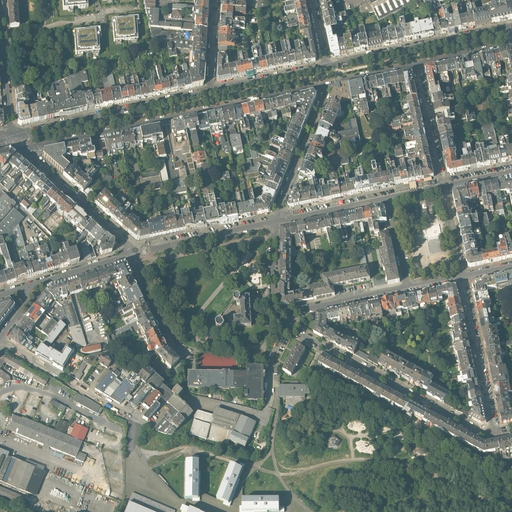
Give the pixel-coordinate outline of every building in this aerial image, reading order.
[(8,11),(10,26),(19,26),(16,0),(7,0),(8,5),(8,11)] [(87,0),(63,0),(65,10),(88,7),(87,0)] [(144,0),(146,10),(155,11),(155,0),(166,0),(167,1),(173,1),(173,0),(144,0)] [(223,0),(223,7),(222,9),(247,11),(247,6),(235,5),(235,0),(223,0)] [(295,4),(286,6),(287,10),(306,5),(304,0),(294,0),(295,4)] [(320,0),(321,1),(322,7),(324,16),(334,13),(330,0),(320,0)] [(368,0),(370,3),(359,8),(362,17),(374,12),(379,22),(414,5),(416,12),(426,7),(428,11),(441,5),(440,3),(438,0),(368,0)] [(500,7),(489,9),(492,24),(497,23),(500,22),(509,20),(511,19),(511,3),(511,0),(502,0),(499,1),(500,7)] [(266,1),(258,2),(258,11),(260,12),(259,27),(271,28),(266,1)] [(175,8),(173,8),(173,12),(182,12),(189,12),(207,13),(207,12),(208,3),(198,3),(197,2),(196,9),(186,8),(185,7),(177,6),(175,8)] [(464,8),(465,14),(469,29),(474,28),(476,27),(471,7),(470,2),(466,3),(467,8),(464,8)] [(306,5),(287,10),(284,10),(286,15),(295,13),(295,12),(296,12),(297,15),(308,13),(306,6),(306,5)] [(474,6),(471,7),(476,27),(483,26),(492,24),(489,9),(489,8),(475,11),(474,6)] [(461,7),(457,8),(462,30),(463,30),(467,29),(469,29),(465,14),(463,14),(461,7)] [(455,19),(452,19),(455,32),(461,31),(462,30),(457,8),(453,9),(455,19)] [(222,11),(222,17),(237,18),(237,15),(246,16),(247,11),(222,9),(222,11)] [(192,30),(206,31),(206,24),(207,20),(195,20),(195,25),(159,23),(159,11),(157,11),(155,11),(146,10),(150,28),(162,29),(192,30)] [(334,13),(324,16),(324,19),(324,21),(341,17),(349,15),(348,11),(334,15),(334,13)] [(207,13),(189,12),(189,17),(195,17),(195,20),(207,20),(207,15),(207,13)] [(288,24),(309,19),(309,18),(308,13),(297,15),(298,19),(297,19),(297,18),(287,20),(288,24)] [(441,20),(439,21),(442,35),(444,34),(448,33),(444,13),(439,14),(441,20)] [(447,13),(444,13),(448,33),(450,33),(455,32),(452,19),(449,20),(447,13)] [(135,17),(112,19),(115,41),(137,39),(135,17)] [(222,22),(221,24),(245,26),(246,22),(239,22),(239,18),(237,18),(222,17),(222,22)] [(341,17),(324,21),(325,22),(327,31),(331,31),(337,29),(336,25),(343,24),(341,17)] [(299,24),(300,29),(311,26),(309,21),(309,19),(288,24),(289,29),(298,27),(298,25),(299,24)] [(401,22),(402,25),(405,42),(407,42),(413,41),(410,26),(406,27),(404,21),(401,22)] [(414,25),(410,26),(413,41),(420,39),(422,39),(419,25),(418,21),(413,22),(414,25)] [(432,23),(434,36),(440,35),(442,35),(439,21),(432,23)] [(432,23),(419,25),(422,39),(433,37),(434,36),(432,23)] [(395,29),(395,31),(398,44),(404,43),(405,42),(402,25),(397,26),(398,28),(395,29)] [(302,35),(305,34),(312,33),(312,31),(311,26),(300,29),(302,35)] [(368,29),(365,30),(369,50),(376,49),(382,47),(384,47),(380,30),(379,26),(375,27),(377,35),(370,36),(368,29)] [(162,29),(150,28),(152,39),(191,41),(192,41),(192,39),(189,39),(189,34),(161,33),(162,29)] [(362,40),(359,40),(361,52),(367,51),(369,50),(365,30),(364,28),(359,29),(362,40)] [(99,29),(74,31),(76,55),(101,53),(99,29)] [(383,29),(380,30),(384,47),(386,47),(390,46),(387,31),(384,32),(383,29)] [(192,41),(193,41),(205,42),(206,32),(206,31),(192,30),(192,39),(192,41)] [(392,30),(387,31),(390,46),(397,44),(398,44),(395,31),(392,32),(392,30)] [(221,39),(236,40),(236,37),(239,37),(239,32),(232,32),(221,31),(221,36),(221,39)] [(331,31),(327,31),(331,51),(332,55),(333,56),(334,58),(341,57),(337,40),(334,41),(331,31)] [(310,52),(308,53),(310,62),(317,61),(316,52),(312,33),(305,34),(306,41),(308,41),(310,52)] [(353,33),(350,34),(354,54),(356,53),(361,52),(359,40),(358,38),(354,39),(353,33)] [(348,41),(344,41),(348,55),(352,54),(354,54),(350,34),(347,35),(348,41)] [(340,36),(336,36),(337,40),(341,57),(343,56),(348,55),(344,41),(341,42),(340,36)] [(191,41),(152,39),(154,45),(167,43),(168,50),(171,50),(171,48),(188,49),(188,46),(190,46),(191,41)] [(220,42),(220,46),(227,47),(235,47),(236,40),(221,39),(220,42)] [(193,41),(193,56),(204,57),(205,49),(205,42),(193,41)] [(285,45),(290,67),(291,66),(297,65),(295,55),(290,55),(290,54),(291,53),(289,44),(285,45)] [(295,55),(297,65),(303,64),(304,64),(299,44),(295,45),(297,54),(295,55)] [(299,44),(304,64),(305,63),(310,62),(308,53),(307,50),(305,50),(303,44),(299,44)] [(281,58),(283,68),(289,67),(290,67),(285,45),(281,46),(283,55),(285,55),(285,57),(281,58)] [(271,48),(276,70),(277,69),(283,68),(281,58),(276,58),(276,56),(277,56),(275,47),(271,48)] [(267,61),(269,71),(275,70),(276,70),(271,48),(267,48),(269,58),(270,57),(271,60),(267,61)] [(261,50),(257,51),(261,73),(263,72),(269,71),(267,61),(262,62),(262,60),(263,59),(262,57),(261,50)] [(257,51),(252,52),(254,59),(256,63),(252,64),(254,74),(261,73),(257,51)] [(505,53),(499,54),(501,64),(504,65),(506,75),(511,74),(506,53),(505,53)] [(494,55),(493,55),(497,75),(497,76),(501,75),(499,65),(501,64),(499,54),(494,55)] [(242,56),(247,76),(248,76),(254,74),(252,64),(249,65),(248,66),(247,63),(248,62),(247,55),(242,56)] [(492,56),(486,57),(488,68),(491,68),(493,75),(497,75),(493,55),(492,56)] [(192,56),(190,67),(204,68),(204,62),(204,57),(193,56),(192,56)] [(237,67),(240,77),(246,76),(247,76),(242,56),(238,57),(240,63),(241,65),(242,67),(239,65),(237,65),(237,67)] [(226,66),(227,69),(230,69),(228,59),(227,58),(219,57),(219,68),(219,71),(225,70),(225,69),(223,69),(223,66),(226,66)] [(481,58),(479,58),(483,78),(490,77),(488,68),(486,57),(481,58)] [(230,69),(232,79),(233,79),(240,77),(237,67),(233,68),(232,66),(234,66),(232,58),(228,59),(230,69)] [(464,61),(463,62),(466,76),(477,82),(483,80),(483,78),(479,58),(464,61)] [(462,62),(455,63),(458,77),(466,76),(463,62),(462,62)] [(454,64),(448,65),(451,78),(454,78),(455,84),(459,83),(458,77),(455,63),(454,64)] [(186,77),(182,79),(184,89),(190,88),(191,88),(188,76),(187,72),(186,67),(186,65),(184,66),(182,66),(184,75),(185,75),(186,77)] [(443,66),(442,66),(446,86),(449,85),(448,79),(451,78),(448,65),(443,66)] [(440,66),(436,67),(438,78),(440,80),(441,87),(446,86),(442,66),(440,66)] [(156,68),(159,83),(162,94),(163,94),(169,93),(166,78),(162,78),(160,67),(156,68)] [(190,67),(186,67),(187,72),(193,71),(193,73),(195,73),(195,75),(193,76),(188,76),(191,88),(196,87),(202,85),(204,68),(190,67)] [(430,88),(436,86),(434,78),(438,78),(436,67),(428,69),(427,70),(427,71),(430,88)] [(173,69),(174,78),(177,91),(178,91),(184,89),(182,79),(178,79),(177,78),(178,76),(176,68),(173,69)] [(225,70),(219,71),(218,79),(219,80),(220,81),(226,80),(232,79),(230,69),(227,69),(225,70)] [(46,86),(51,105),(59,103),(59,101),(76,97),(76,99),(84,97),(81,83),(88,81),(86,70),(67,78),(67,80),(66,81),(66,86),(69,85),(70,93),(67,93),(68,95),(56,98),(53,84),(46,86)] [(151,74),(152,83),(155,96),(156,95),(162,94),(159,83),(156,84),(154,73),(151,74)] [(406,74),(404,74),(407,93),(408,99),(417,97),(417,96),(412,73),(406,74)] [(402,75),(397,76),(400,90),(403,89),(403,93),(407,93),(404,74),(402,75)] [(126,78),(123,79),(128,102),(129,102),(134,100),(132,90),(129,76),(126,76),(125,77),(126,78)] [(395,76),(390,77),(392,87),(394,92),(396,91),(397,95),(401,95),(400,90),(397,76),(395,76)] [(112,77),(107,77),(110,92),(113,105),(120,103),(122,103),(120,93),(119,91),(116,92),(112,77)] [(136,89),(132,90),(134,100),(140,99),(141,99),(139,89),(136,77),(132,78),(135,87),(136,88),(136,89)] [(170,77),(166,78),(169,93),(176,91),(177,91),(174,78),(171,79),(170,77)] [(385,78),(384,78),(389,101),(391,101),(389,88),(392,87),(390,77),(385,78)] [(142,88),(139,89),(141,99),(146,98),(147,97),(145,86),(143,78),(139,79),(142,88)] [(383,79),(377,80),(379,93),(382,92),(384,102),(389,101),(384,78),(383,79)] [(123,92),(120,93),(122,103),(127,102),(128,102),(123,79),(120,80),(120,83),(122,88),(122,90),(123,91),(123,92)] [(371,81),(370,81),(375,104),(378,103),(376,94),(379,93),(377,80),(371,81)] [(369,81),(363,83),(368,105),(375,104),(370,81),(369,81)] [(149,85),(145,86),(147,97),(153,96),(155,96),(152,83),(149,84),(149,85)] [(362,83),(348,86),(351,101),(353,108),(359,107),(362,108),(364,116),(370,114),(368,105),(363,83),(362,83)] [(335,91),(331,101),(341,107),(343,102),(351,101),(348,86),(339,88),(338,88),(335,91)] [(436,91),(436,86),(430,88),(432,95),(433,99),(442,97),(440,90),(436,91)] [(511,87),(507,89),(500,91),(499,91),(500,95),(511,92),(511,95),(511,87)] [(469,89),(461,90),(461,93),(463,100),(464,103),(468,102),(467,98),(471,98),(469,89)] [(21,91),(16,91),(16,93),(16,98),(27,97),(33,97),(32,90),(21,91)] [(103,90),(99,91),(102,107),(112,105),(113,105),(110,92),(107,92),(107,93),(104,94),(103,90)] [(96,97),(92,97),(94,109),(101,108),(102,107),(99,91),(95,92),(96,97)] [(298,117),(307,121),(317,96),(315,94),(303,96),(301,96),(302,103),(301,106),(305,105),(306,106),(303,114),(300,113),(298,117)] [(434,105),(434,106),(448,103),(452,102),(451,95),(447,96),(442,97),(433,99),(434,105)] [(91,96),(84,97),(88,111),(91,110),(94,109),(92,97),(91,96)] [(302,103),(301,96),(300,97),(290,99),(293,110),(293,111),(300,110),(300,106),(301,106),(302,103)] [(51,107),(54,118),(66,115),(74,114),(88,111),(84,97),(76,99),(76,97),(59,101),(59,103),(51,105),(51,107)] [(417,97),(408,99),(409,104),(402,105),(403,109),(418,104),(418,103),(417,97)] [(487,98),(481,99),(486,120),(492,119),(491,115),(489,107),(488,100),(487,98)] [(43,103),(46,120),(48,119),(54,118),(51,107),(47,109),(47,107),(47,106),(46,99),(42,101),(43,103)] [(293,110),(290,99),(285,100),(284,100),(288,119),(292,117),(291,110),(293,110)] [(288,119),(284,100),(283,100),(277,101),(280,113),(282,112),(284,121),(288,121),(288,119)] [(280,113),(277,101),(272,103),(270,103),(274,121),(278,120),(277,113),(280,113)] [(326,112),(325,115),(337,120),(341,111),(339,111),(341,107),(331,101),(326,112)] [(35,106),(38,121),(39,121),(45,120),(46,120),(43,103),(40,104),(37,102),(34,103),(35,106)] [(25,103),(17,103),(18,123),(19,124),(21,125),(28,124),(29,123),(27,110),(25,103)] [(274,121),(270,103),(269,103),(264,104),(266,116),(268,115),(269,121),(274,121)] [(435,108),(436,113),(449,110),(448,103),(434,106),(435,108)] [(266,116),(264,104),(257,106),(255,106),(260,128),(261,131),(265,129),(263,121),(267,120),(266,116)] [(419,105),(418,104),(403,109),(403,112),(410,110),(411,114),(420,112),(419,105)] [(31,110),(27,110),(29,123),(31,123),(38,121),(35,106),(30,107),(31,110)] [(260,128),(255,106),(254,107),(249,108),(252,121),(255,121),(257,129),(260,128)] [(252,121),(249,108),(243,109),(241,109),(246,132),(250,131),(249,122),(252,121)] [(246,132),(241,109),(240,109),(235,111),(238,123),(238,125),(241,124),(243,133),(246,132)] [(238,123),(235,111),(232,111),(222,113),(225,126),(235,124),(238,123)] [(420,113),(420,112),(411,114),(411,117),(392,121),(393,125),(422,120),(420,113)] [(225,126),(222,113),(217,114),(216,115),(220,135),(224,134),(223,129),(226,129),(225,126)] [(437,118),(438,125),(456,121),(453,114),(436,117),(437,118)] [(471,114),(466,115),(466,118),(468,124),(475,122),(474,115),(471,116),(471,114)] [(220,135),(216,115),(214,115),(208,116),(211,131),(212,136),(220,135)] [(322,123),(321,125),(331,129),(336,127),(337,120),(325,115),(322,123)] [(211,131),(208,116),(200,118),(198,118),(201,132),(201,133),(211,131)] [(292,128),(302,132),(307,122),(307,121),(298,117),(296,122),(298,123),(298,126),(294,124),(292,128)] [(201,132),(198,118),(197,118),(185,121),(187,134),(191,133),(194,148),(200,146),(197,133),(201,132)] [(422,123),(422,120),(393,125),(392,125),(393,130),(412,126),(413,129),(423,127),(423,126),(422,123)] [(187,134),(185,121),(177,123),(172,124),(170,124),(176,151),(182,150),(183,154),(191,153),(187,134)] [(361,146),(355,121),(349,123),(350,133),(339,136),(339,139),(340,143),(341,150),(347,149),(354,147),(361,146)] [(438,126),(440,132),(450,130),(449,127),(457,125),(456,121),(438,125),(438,126)] [(500,162),(502,162),(500,152),(496,135),(493,122),(482,124),(484,133),(486,145),(490,164),(491,164),(500,162)] [(235,124),(225,126),(226,129),(227,133),(230,132),(234,149),(243,147),(241,137),(238,137),(235,124)] [(319,129),(319,131),(336,137),(337,135),(331,132),(331,129),(321,125),(319,129)] [(163,139),(161,126),(159,127),(141,131),(140,131),(142,143),(163,139)] [(386,127),(380,128),(383,142),(389,141),(386,127)] [(424,132),(423,127),(413,129),(414,131),(405,133),(406,137),(424,133),(424,132)] [(290,134),(300,138),(300,137),(302,132),(292,128),(290,134)] [(142,143),(140,131),(139,131),(132,132),(135,145),(135,147),(139,147),(138,145),(142,144),(142,143)] [(318,132),(315,139),(326,143),(327,140),(329,139),(340,143),(339,139),(336,137),(319,131),(318,132)] [(135,145),(132,132),(131,133),(120,135),(122,148),(135,145)] [(425,138),(424,133),(406,137),(402,138),(399,138),(400,142),(415,139),(416,141),(426,139),(425,138)] [(224,134),(220,135),(223,148),(224,151),(226,153),(228,154),(230,155),(232,154),(229,143),(226,143),(224,134)] [(287,140),(297,145),(300,139),(300,138),(290,134),(287,140)] [(122,148),(120,135),(108,138),(105,138),(109,155),(123,151),(122,148)] [(441,139),(442,145),(453,143),(453,136),(441,138),(441,139)] [(274,143),(295,151),(295,150),(297,145),(287,140),(284,139),(283,142),(276,139),(274,143)] [(314,143),(313,144),(324,149),(326,143),(315,139),(314,143)] [(427,144),(426,139),(416,141),(416,145),(406,147),(406,150),(417,148),(427,145),(427,144)] [(92,150),(90,141),(87,142),(78,144),(81,157),(83,166),(92,166),(90,160),(103,157),(102,151),(95,153),(94,149),(92,150)] [(507,161),(508,160),(504,141),(500,141),(501,152),(500,152),(502,162),(507,161)] [(281,153),(292,158),(294,153),(295,151),(274,143),(273,145),(280,148),(279,152),(281,153)] [(444,153),(444,154),(455,152),(453,143),(442,145),(444,153)] [(81,157),(78,144),(71,145),(64,147),(66,156),(70,157),(70,155),(72,155),(73,157),(75,158),(81,157)] [(164,144),(153,146),(154,152),(165,150),(164,144)] [(313,145),(311,150),(322,155),(324,149),(313,144),(313,145)] [(428,152),(427,145),(417,148),(418,152),(407,154),(408,157),(429,153),(428,152)] [(485,165),(490,164),(486,145),(480,147),(484,166),(485,165)] [(471,168),(477,167),(475,157),(473,158),(470,146),(466,147),(467,151),(470,169),(471,168)] [(66,156),(64,147),(62,147),(44,151),(43,154),(43,157),(59,171),(63,175),(70,168),(62,161),(66,156)] [(406,183),(409,182),(408,174),(406,165),(404,158),(403,151),(402,147),(394,148),(397,159),(400,159),(403,171),(399,172),(400,174),(402,184),(403,184),(406,183)] [(483,166),(484,166),(480,147),(473,148),(475,157),(477,167),(483,166)] [(154,152),(156,158),(166,156),(165,150),(154,152)] [(308,157),(308,158),(316,161),(317,158),(323,161),(322,155),(311,150),(311,151),(308,157)] [(0,166),(0,167),(3,169),(15,155),(13,154),(11,152),(8,151),(0,153),(0,166)] [(334,152),(322,155),(323,161),(340,157),(339,151),(334,152)] [(469,169),(470,169),(467,151),(463,152),(465,161),(462,161),(464,170),(469,169)] [(192,155),(194,166),(202,164),(208,163),(205,152),(192,155)] [(446,160),(446,163),(457,161),(455,152),(444,154),(445,156),(446,160)] [(276,161),(289,167),(292,159),(292,158),(281,153),(278,161),(277,157),(266,153),(264,157),(276,161)] [(429,154),(429,153),(408,157),(409,162),(419,159),(420,162),(423,162),(430,160),(429,154)] [(195,169),(194,166),(192,155),(192,154),(186,155),(189,171),(195,169)] [(12,168),(20,160),(19,159),(15,156),(15,155),(3,169),(0,171),(0,172),(3,175),(9,168),(9,167),(8,167),(9,165),(12,168)] [(306,163),(306,164),(314,168),(318,169),(322,167),(315,163),(316,161),(308,158),(308,159),(306,163)] [(20,160),(12,168),(14,170),(7,178),(10,181),(11,181),(25,164),(24,164),(21,161),(20,160)] [(162,181),(168,181),(166,160),(159,161),(162,181)] [(431,164),(430,160),(423,162),(424,168),(420,168),(421,171),(422,180),(434,177),(431,165),(431,164)] [(455,172),(464,170),(462,161),(461,160),(457,161),(446,163),(448,171),(451,173),(455,172)] [(270,176),(283,182),(285,176),(289,167),(276,161),(273,167),(270,176)] [(401,184),(402,184),(400,174),(397,175),(394,161),(390,162),(395,185),(401,184)] [(395,186),(395,185),(390,162),(387,163),(389,174),(386,175),(386,176),(388,187),(395,186)] [(211,178),(208,163),(202,164),(207,190),(213,189),(211,178)] [(417,181),(422,180),(421,171),(418,172),(416,163),(413,164),(416,181),(417,181)] [(19,177),(21,179),(23,177),(30,169),(26,165),(25,164),(11,181),(14,183),(19,177)] [(306,164),(303,171),(311,174),(312,174),(314,168),(306,164)] [(380,189),(381,189),(377,168),(376,164),(372,165),(373,174),(367,175),(368,180),(370,191),(380,189)] [(415,181),(416,181),(413,164),(409,165),(411,173),(408,174),(409,182),(415,181)] [(9,168),(3,175),(5,177),(12,168),(9,165),(8,167),(9,167),(9,168)] [(72,170),(70,168),(63,175),(71,181),(72,183),(80,172),(75,166),(72,170)] [(89,172),(77,187),(78,188),(83,192),(88,186),(93,180),(90,178),(100,168),(95,166),(89,172)] [(186,167),(183,167),(179,168),(181,179),(182,184),(187,183),(189,182),(188,177),(186,167)] [(382,188),(388,187),(386,176),(383,177),(381,167),(377,168),(381,189),(382,188)] [(12,168),(5,177),(0,182),(4,187),(10,181),(7,178),(14,170),(12,168)] [(26,180),(25,181),(27,183),(36,174),(34,173),(30,169),(23,177),(26,180)] [(80,172),(72,183),(76,186),(77,187),(89,172),(87,170),(83,174),(80,172)] [(141,184),(160,182),(158,170),(141,172),(142,179),(140,180),(141,184)] [(303,171),(299,180),(306,182),(307,182),(311,174),(303,171)] [(364,192),(370,191),(368,180),(365,180),(363,171),(359,171),(359,173),(363,192),(364,192)] [(362,192),(363,192),(359,173),(355,174),(357,183),(354,183),(356,194),(362,192)] [(27,183),(23,187),(26,190),(27,190),(31,185),(32,186),(31,187),(34,189),(34,187),(35,188),(42,180),(36,174),(27,183)] [(108,174),(98,186),(104,189),(113,178),(108,174)] [(333,199),(341,197),(338,186),(337,174),(329,176),(331,185),(329,186),(329,188),(332,199),(333,199)] [(264,181),(280,188),(280,187),(283,182),(270,176),(269,179),(265,177),(258,178),(260,182),(264,181)] [(350,195),(356,194),(354,183),(350,183),(348,176),(345,176),(346,185),(349,195),(350,195)] [(325,200),(332,199),(329,188),(326,189),(324,179),(320,180),(322,191),(324,201),(325,200)] [(19,186),(22,189),(23,187),(27,183),(25,181),(24,180),(19,186)] [(21,204),(26,209),(30,204),(48,184),(47,184),(43,180),(42,180),(35,188),(38,191),(38,192),(36,192),(33,195),(31,193),(30,194),(21,204)] [(299,181),(295,189),(298,190),(302,190),(303,190),(306,182),(299,180),(299,181)] [(317,202),(318,202),(313,180),(309,181),(312,191),(309,191),(312,203),(317,202)] [(319,202),(324,201),(322,191),(319,191),(316,180),(313,180),(318,202),(319,202)] [(9,192),(16,185),(14,183),(11,181),(10,181),(4,187),(9,192)] [(267,191),(277,195),(279,189),(280,188),(264,181),(260,182),(259,182),(259,184),(268,189),(267,191)] [(500,183),(498,183),(502,202),(506,201),(505,197),(508,196),(505,182),(500,183)] [(172,195),(182,193),(188,192),(187,183),(182,184),(170,186),(172,195)] [(492,184),(494,199),(497,198),(498,203),(496,204),(497,211),(500,210),(501,215),(505,214),(502,202),(498,183),(492,184)] [(48,184),(30,204),(34,207),(34,206),(42,197),(41,196),(42,195),(46,198),(54,190),(50,186),(48,184)] [(486,186),(485,186),(489,208),(490,212),(494,211),(492,200),(494,199),(492,184),(486,186)] [(348,195),(349,195),(346,185),(338,186),(341,197),(348,195)] [(88,186),(83,192),(89,197),(94,191),(88,186)] [(484,186),(478,187),(480,200),(481,202),(484,201),(485,209),(489,208),(485,186),(484,186)] [(14,197),(21,204),(30,194),(27,190),(26,190),(23,187),(22,189),(14,197)] [(467,189),(470,203),(480,200),(478,187),(468,189),(467,189)] [(302,190),(298,190),(295,189),(294,192),(288,206),(289,207),(290,208),(310,203),(312,203),(309,191),(303,193),(302,190)] [(457,214),(467,212),(466,208),(465,208),(464,204),(470,203),(467,189),(458,191),(455,192),(453,195),(457,214)] [(39,206),(42,209),(48,202),(48,201),(47,201),(48,200),(51,202),(58,194),(58,193),(54,190),(46,198),(39,206)] [(264,197),(275,202),(277,197),(277,195),(267,191),(265,190),(263,194),(265,195),(264,197)] [(98,199),(95,202),(104,209),(112,199),(108,196),(109,194),(105,191),(98,199)] [(217,203),(214,191),(208,192),(212,208),(204,210),(207,225),(219,222),(221,222),(217,203)] [(249,203),(252,215),(256,214),(258,214),(255,203),(253,192),(249,193),(251,202),(249,203)] [(236,206),(239,218),(244,217),(245,217),(241,195),(240,193),(237,194),(239,205),(236,206)] [(5,194),(0,199),(0,237),(2,238),(14,237),(17,250),(24,248),(25,248),(18,224),(23,218),(15,211),(17,208),(18,206),(5,194)] [(56,208),(64,199),(59,194),(58,194),(51,202),(50,204),(52,206),(46,213),(49,215),(55,209),(56,208)] [(241,195),(245,217),(247,216),(252,215),(249,203),(246,204),(244,194),(241,195)] [(112,199),(104,209),(111,216),(112,217),(124,203),(127,199),(124,197),(121,201),(116,196),(112,199)] [(271,211),(275,202),(264,197),(262,200),(261,200),(258,202),(255,203),(258,214),(264,213),(271,211)] [(64,199),(56,208),(60,211),(59,212),(59,213),(62,215),(63,214),(67,218),(75,209),(67,202),(64,199)] [(437,199),(427,202),(428,207),(438,205),(437,199)] [(191,207),(196,228),(198,227),(207,225),(204,210),(204,208),(197,210),(195,201),(190,202),(191,207)] [(217,203),(221,222),(223,222),(229,220),(226,208),(225,202),(217,203)] [(124,203),(112,217),(117,221),(130,207),(124,203)] [(26,209),(31,215),(35,210),(36,209),(34,206),(34,207),(30,204),(26,209)] [(226,208),(229,220),(237,218),(239,218),(236,206),(226,208)] [(130,207),(117,221),(118,222),(123,226),(131,217),(129,215),(133,210),(130,207)] [(183,219),(186,230),(193,228),(196,228),(191,207),(186,208),(186,210),(182,211),(183,219)] [(369,210),(373,225),(378,224),(387,222),(384,209),(381,207),(376,209),(369,210)] [(41,224),(52,235),(66,219),(62,215),(59,213),(59,212),(55,209),(49,215),(41,224)] [(75,209),(67,218),(72,222),(71,224),(74,226),(75,225),(78,228),(86,219),(79,212),(75,209)] [(172,218),(170,218),(161,220),(164,234),(172,232),(179,231),(175,209),(170,210),(172,218)] [(175,209),(179,231),(180,230),(186,230),(183,219),(181,220),(178,209),(175,209)] [(31,215),(36,219),(39,215),(35,210),(31,215)] [(373,225),(369,210),(368,210),(362,211),(365,223),(368,222),(370,231),(374,231),(373,225)] [(365,223),(362,211),(356,213),(355,213),(360,235),(364,234),(363,228),(366,228),(365,223)] [(459,220),(459,221),(478,217),(477,214),(471,215),(471,211),(467,212),(457,214),(459,220)] [(147,226),(150,237),(160,235),(164,234),(161,220),(160,212),(156,213),(157,221),(147,223),(147,226)] [(360,235),(355,213),(349,215),(351,227),(354,226),(356,240),(361,239),(360,235)] [(490,214),(483,216),(485,227),(493,226),(492,224),(490,214)] [(351,227),(349,215),(347,215),(338,217),(343,240),(347,240),(345,228),(351,227)] [(131,217),(123,226),(128,230),(128,231),(137,221),(132,216),(131,217)] [(343,240),(338,217),(337,217),(331,218),(334,230),(337,229),(340,241),(343,240)] [(478,217),(459,221),(459,222),(460,227),(461,233),(472,231),(480,229),(478,217)] [(334,230),(331,218),(326,220),(325,220),(327,231),(330,244),(334,243),(332,233),(335,232),(334,230)] [(77,230),(81,234),(91,223),(87,219),(86,219),(78,228),(77,230)] [(137,221),(128,231),(129,232),(137,239),(150,237),(147,226),(141,227),(140,225),(142,222),(139,219),(137,221)] [(327,231),(325,220),(320,221),(309,223),(304,224),(307,236),(327,231)] [(85,237),(87,238),(96,227),(92,224),(91,223),(81,234),(73,244),(73,247),(74,248),(83,238),(84,238),(85,237)] [(307,236),(304,224),(299,226),(297,226),(302,247),(303,251),(306,250),(304,236),(307,236)] [(302,247),(297,226),(296,226),(291,227),(293,238),(295,238),(298,248),(302,247)] [(84,244),(88,247),(101,232),(100,231),(96,227),(87,238),(89,240),(88,241),(87,241),(84,244)] [(293,238),(291,227),(281,230),(281,239),(281,246),(292,246),(291,238),(293,238)] [(463,239),(463,240),(482,237),(481,233),(472,234),(472,231),(461,233),(463,239)] [(88,247),(91,258),(95,257),(92,248),(97,243),(98,245),(106,236),(102,232),(101,232),(88,247)] [(382,243),(391,241),(389,232),(381,234),(382,243)] [(61,241),(55,236),(51,240),(59,247),(63,246),(65,243),(62,240),(61,241)] [(99,250),(101,255),(112,252),(114,243),(106,236),(98,245),(100,246),(99,248),(99,250)] [(463,242),(465,248),(478,245),(477,242),(482,241),(482,237),(463,240),(463,242)] [(505,240),(500,241),(501,247),(498,249),(499,252),(500,261),(507,259),(509,259),(505,240)] [(382,258),(394,255),(391,241),(382,243),(384,250),(380,251),(382,258)] [(65,243),(63,246),(69,265),(71,265),(77,263),(79,262),(75,251),(74,248),(73,247),(67,249),(66,243),(65,243)] [(25,248),(24,248),(26,256),(33,254),(35,260),(36,262),(39,261),(38,260),(35,251),(39,249),(37,244),(25,248)] [(465,249),(466,256),(478,253),(481,253),(480,249),(483,248),(482,245),(478,245),(465,248),(465,249)] [(50,246),(46,247),(48,256),(50,261),(53,270),(54,270),(58,269),(60,268),(57,259),(53,260),(51,255),(52,254),(50,246)] [(56,258),(57,259),(60,268),(68,266),(69,265),(63,246),(59,247),(58,247),(61,256),(56,258)] [(292,246),(281,246),(281,252),(281,256),(292,257),(292,246)] [(16,282),(11,267),(5,247),(0,248),(0,251),(2,258),(5,262),(7,270),(10,271),(11,272),(9,273),(9,272),(6,273),(6,274),(5,274),(3,275),(6,285),(8,284),(11,284),(16,282)] [(46,247),(39,249),(46,273),(47,272),(51,271),(53,270),(50,261),(46,262),(45,259),(46,257),(48,256),(46,247)] [(88,247),(81,249),(75,251),(79,262),(85,260),(88,259),(91,258),(88,247)] [(361,269),(367,268),(363,247),(356,248),(357,252),(361,269)] [(17,250),(22,265),(23,269),(26,268),(22,257),(26,256),(24,248),(17,250)] [(39,249),(35,251),(38,260),(39,260),(40,263),(36,265),(40,275),(41,274),(45,273),(46,273),(39,249)] [(487,258),(483,259),(484,264),(486,264),(500,261),(499,252),(486,256),(487,258)] [(310,253),(303,254),(305,263),(312,262),(310,253)] [(478,253),(466,256),(467,257),(468,265),(471,267),(484,264),(483,259),(483,257),(479,258),(478,253)] [(397,269),(394,255),(382,258),(385,272),(397,269)] [(23,269),(26,279),(28,278),(31,277),(33,277),(27,257),(26,256),(22,257),(26,268),(23,269)] [(27,257),(33,277),(35,276),(38,275),(40,275),(36,265),(34,265),(32,261),(31,256),(27,257)] [(123,264),(112,267),(116,277),(121,276),(122,278),(119,279),(121,282),(131,277),(130,275),(125,265),(125,264),(124,264),(123,264)] [(292,264),(281,264),(281,271),(281,273),(292,273),(292,264)] [(13,267),(11,267),(16,282),(17,282),(26,279),(23,269),(22,265),(13,268),(13,267)] [(116,277),(112,267),(104,270),(94,273),(86,275),(77,278),(81,292),(105,284),(110,281),(109,279),(116,277)] [(312,291),(314,300),(323,298),(335,296),(333,288),(333,287),(339,286),(352,283),(364,281),(370,279),(367,268),(361,269),(322,278),(324,286),(312,289),(312,291)] [(397,269),(385,272),(387,279),(388,284),(400,282),(397,269)] [(292,273),(281,273),(280,275),(280,283),(290,283),(292,283),(292,273)] [(500,276),(494,277),(497,291),(509,289),(506,275),(500,276)] [(132,280),(131,277),(121,282),(118,284),(114,285),(116,290),(117,289),(120,296),(121,296),(136,288),(132,280)] [(488,293),(497,291),(494,277),(474,281),(472,284),(474,294),(474,296),(488,293)] [(81,292),(77,278),(66,282),(70,295),(75,294),(81,292)] [(70,295),(66,282),(51,287),(48,289),(44,293),(52,299),(58,303),(61,301),(60,300),(63,299),(64,302),(68,301),(66,296),(70,295)] [(290,283),(280,283),(280,293),(280,306),(295,304),(295,295),(290,296),(290,283)] [(450,300),(460,298),(458,287),(455,285),(438,289),(437,289),(440,300),(443,300),(442,296),(450,294),(450,300)] [(138,292),(136,288),(121,296),(125,304),(127,302),(129,307),(143,300),(138,292)] [(436,289),(428,291),(431,304),(438,303),(440,303),(440,300),(437,289),(436,289)] [(302,293),(304,302),(309,301),(314,300),(312,291),(302,293)] [(417,293),(416,293),(419,307),(421,307),(422,309),(427,309),(426,306),(431,305),(431,304),(428,291),(417,293)] [(88,311),(81,292),(75,294),(80,307),(82,313),(88,311)] [(52,299),(44,293),(39,299),(34,306),(42,312),(44,310),(52,299)] [(295,295),(295,304),(297,304),(304,302),(302,293),(295,295)] [(414,294),(406,295),(408,309),(413,308),(413,310),(419,309),(419,307),(416,293),(414,294)] [(475,297),(476,305),(490,302),(488,293),(474,296),(475,297)] [(74,309),(70,295),(66,296),(68,301),(64,302),(63,299),(60,300),(61,301),(58,303),(62,307),(65,316),(77,351),(82,353),(81,349),(81,347),(86,345),(79,325),(76,316),(74,309)] [(405,296),(394,298),(397,314),(403,313),(402,310),(408,309),(406,295),(405,296)] [(231,329),(235,328),(251,327),(250,312),(250,311),(250,304),(250,302),(250,298),(241,298),(240,298),(239,297),(238,297),(237,297),(236,298),(235,298),(234,299),(234,301),(234,302),(234,303),(237,305),(237,307),(238,308),(241,307),(241,318),(234,319),(235,327),(231,327),(225,327),(221,320),(220,320),(220,322),(219,322),(218,323),(217,323),(217,324),(216,325),(216,326),(216,327),(217,328),(217,329),(218,330),(219,330),(220,330),(221,330),(222,330),(223,329),(224,329),(224,328),(231,329)] [(389,299),(380,301),(383,314),(392,312),(392,316),(397,315),(397,314),(394,298),(389,299)] [(461,303),(460,298),(450,300),(446,302),(447,307),(449,306),(449,310),(462,308),(461,303)] [(52,299),(44,310),(53,317),(51,320),(58,325),(59,322),(65,316),(62,307),(58,303),(52,299)] [(0,303),(0,325),(14,307),(9,300),(0,303)] [(144,303),(143,300),(129,307),(124,310),(122,310),(124,314),(133,309),(132,309),(133,308),(135,312),(146,307),(144,303)] [(379,301),(368,303),(371,318),(377,317),(377,319),(383,317),(383,314),(380,301),(379,301)] [(477,306),(478,313),(490,311),(492,311),(491,302),(490,302),(476,305),(477,306)] [(367,303),(360,305),(363,318),(367,317),(367,320),(372,319),(371,318),(368,303),(367,303)] [(351,307),(349,307),(352,321),(363,318),(360,305),(351,307)] [(42,312),(34,306),(27,315),(25,318),(34,325),(43,313),(42,312)] [(148,312),(146,307),(135,312),(133,313),(134,316),(128,319),(130,323),(136,320),(149,314),(148,312)] [(340,309),(339,309),(341,320),(341,322),(352,321),(349,307),(340,309)] [(464,314),(462,308),(449,310),(451,318),(452,318),(464,316),(464,314)] [(330,311),(328,312),(330,322),(341,320),(339,309),(330,311)] [(480,321),(480,322),(494,319),(493,315),(491,315),(490,311),(478,313),(480,321)] [(314,332),(324,338),(329,329),(326,328),(327,323),(330,322),(328,312),(316,314),(316,322),(316,326),(314,332)] [(151,318),(149,314),(136,320),(141,329),(154,323),(151,318)] [(465,323),(464,316),(452,318),(454,327),(466,324),(465,323)] [(34,325),(25,318),(24,319),(20,324),(29,331),(30,331),(34,326),(34,325)] [(51,320),(51,319),(42,331),(48,337),(58,325),(51,320)] [(480,323),(482,330),(495,327),(497,327),(496,323),(494,323),(494,319),(480,322),(480,323)] [(39,349),(35,355),(42,358),(47,362),(49,363),(62,371),(73,352),(65,347),(61,355),(58,353),(54,351),(52,350),(51,352),(49,351),(45,347),(48,344),(50,345),(64,327),(59,322),(58,325),(48,337),(43,342),(39,349)] [(154,325),(154,323),(141,329),(136,332),(138,335),(143,333),(144,336),(157,330),(154,325)] [(29,331),(20,324),(19,325),(15,330),(32,343),(35,340),(27,333),(29,331)] [(467,332),(466,324),(454,327),(452,327),(454,336),(468,334),(467,332)] [(131,327),(121,332),(124,338),(134,333),(131,327)] [(483,338),(484,341),(498,338),(495,327),(482,330),(483,338)] [(326,339),(333,343),(338,334),(329,329),(324,338),(326,339)] [(32,343),(15,330),(14,331),(10,336),(10,338),(11,339),(27,350),(32,343)] [(165,345),(157,330),(144,336),(145,337),(144,337),(145,340),(146,340),(149,345),(148,346),(148,347),(148,348),(148,349),(149,350),(140,354),(140,356),(142,359),(147,357),(150,355),(155,353),(166,348),(165,345)] [(107,334),(111,344),(117,341),(113,331),(107,334)] [(352,353),(354,354),(357,350),(361,342),(358,340),(347,339),(338,334),(333,343),(347,350),(352,353)] [(468,335),(468,334),(454,336),(456,345),(470,342),(468,335)] [(484,343),(486,351),(500,348),(498,338),(484,341),(484,343)] [(471,350),(470,342),(456,345),(453,346),(455,355),(458,354),(472,351),(471,350)] [(32,343),(27,350),(35,355),(39,349),(32,343)] [(100,345),(81,349),(82,353),(85,354),(101,351),(100,345)] [(294,351),(290,357),(298,362),(305,349),(298,345),(294,351)] [(172,353),(166,348),(155,353),(171,369),(179,361),(177,358),(172,353)] [(486,352),(488,361),(502,358),(504,357),(503,353),(501,354),(500,348),(486,351),(486,352)] [(354,354),(366,361),(369,356),(357,350),(354,354)] [(387,369),(393,372),(400,359),(386,351),(381,360),(379,365),(387,369)] [(473,356),(472,351),(458,354),(460,364),(474,361),(473,356)] [(86,358),(83,362),(92,367),(95,362),(99,354),(98,354),(86,358)] [(377,367),(379,365),(381,360),(370,354),(369,356),(366,361),(377,367)] [(103,356),(98,364),(105,368),(107,369),(112,362),(108,357),(106,355),(103,356)] [(151,358),(150,355),(147,357),(144,360),(156,370),(163,376),(167,372),(151,358)] [(318,363),(333,372),(338,363),(331,359),(323,355),(318,363)] [(48,390),(53,380),(49,378),(48,381),(8,356),(0,358),(0,378),(5,382),(10,381),(9,377),(0,370),(4,365),(48,390)] [(291,375),(298,362),(290,357),(286,364),(283,370),(291,375)] [(490,369),(490,371),(502,368),(501,364),(503,363),(502,358),(488,361),(490,369)] [(413,366),(400,359),(393,372),(397,375),(406,379),(413,366)] [(475,369),(474,361),(460,364),(462,374),(476,371),(475,369)] [(345,367),(338,363),(333,372),(348,379),(352,371),(345,367)] [(113,371),(115,372),(119,376),(120,375),(122,373),(123,371),(118,365),(113,371)] [(264,369),(264,366),(247,366),(247,370),(247,373),(232,373),(223,373),(205,372),(199,372),(196,372),(192,372),(191,372),(189,372),(188,381),(188,389),(192,389),(223,389),(247,390),(247,400),(263,400),(263,383),(264,370),(264,369)] [(413,383),(419,387),(426,373),(413,366),(406,379),(413,383)] [(126,380),(122,385),(116,380),(102,395),(120,405),(126,398),(128,396),(129,397),(134,391),(136,389),(135,388),(140,382),(144,384),(153,374),(146,367),(142,372),(137,368),(131,375),(131,374),(128,378),(126,380)] [(128,378),(131,374),(126,368),(123,371),(122,373),(128,378)] [(491,372),(492,379),(508,376),(510,376),(509,371),(505,372),(504,368),(502,368),(490,371),(491,372)] [(96,383),(99,386),(110,373),(108,371),(96,383)] [(358,374),(352,371),(348,379),(363,388),(367,379),(358,374)] [(477,378),(476,371),(462,374),(464,384),(467,383),(478,381),(477,378)] [(117,379),(112,375),(110,373),(99,386),(97,388),(95,390),(102,395),(116,380),(117,379)] [(427,395),(444,404),(447,399),(450,394),(430,384),(434,377),(426,373),(419,387),(427,391),(428,392),(427,395)] [(162,385),(164,383),(153,374),(144,384),(147,387),(154,393),(161,398),(161,399),(168,405),(166,409),(168,410),(169,411),(166,414),(167,415),(164,418),(170,423),(177,414),(184,421),(191,413),(175,399),(182,392),(176,387),(171,393),(162,385)] [(492,380),(494,387),(507,384),(507,381),(508,381),(508,376),(492,379),(492,380)] [(374,383),(367,379),(363,388),(377,395),(381,387),(374,383)] [(480,389),(478,381),(467,383),(469,393),(480,391),(480,389)] [(494,388),(496,396),(507,394),(511,393),(511,389),(510,389),(509,384),(507,384),(494,387),(494,388)] [(310,386),(280,386),(280,397),(305,397),(305,394),(310,394),(310,386)] [(131,406),(134,409),(137,406),(139,404),(143,407),(154,393),(147,387),(140,395),(131,406)] [(389,390),(381,387),(377,395),(391,403),(396,395),(389,390)] [(481,396),(480,391),(469,393),(469,396),(471,396),(472,400),(482,398),(481,396)] [(161,398),(154,393),(143,407),(146,409),(149,412),(147,413),(142,419),(147,422),(159,408),(155,405),(161,399),(161,398)] [(99,415),(102,409),(77,394),(73,401),(99,415)] [(498,404),(498,405),(509,403),(509,400),(511,400),(510,397),(508,397),(507,394),(496,396),(498,404)] [(403,398),(396,395),(391,403),(406,411),(411,403),(403,398)] [(483,403),(482,398),(472,400),(473,408),(483,405),(483,403)] [(452,408),(455,403),(447,399),(444,404),(452,408)] [(66,408),(51,400),(49,404),(63,412),(66,408)] [(499,411),(499,413),(511,410),(511,407),(511,402),(509,403),(498,405),(499,411)] [(428,412),(411,403),(406,411),(408,412),(407,413),(410,414),(408,417),(410,418),(412,416),(421,421),(422,420),(424,421),(428,412)] [(484,409),(483,405),(473,408),(469,418),(482,424),(486,423),(486,418),(484,409)] [(215,407),(213,415),(211,423),(231,430),(238,414),(215,407)] [(469,418),(473,408),(461,411),(460,412),(469,418)] [(252,429),(256,422),(238,414),(231,430),(211,423),(213,415),(197,410),(189,434),(206,439),(228,444),(229,440),(245,447),(252,429)] [(505,424),(511,422),(511,410),(499,413),(500,417),(502,423),(502,425),(505,424)] [(443,431),(447,423),(439,418),(428,412),(424,421),(443,431)] [(176,430),(184,421),(177,414),(170,423),(176,430)] [(22,419),(12,415),(11,419),(7,429),(43,444),(41,448),(47,451),(49,447),(75,458),(75,459),(83,462),(86,455),(78,452),(82,442),(70,437),(64,435),(55,431),(22,417),(22,419)] [(176,430),(170,423),(164,418),(153,431),(172,436),(176,430)] [(59,421),(55,431),(64,435),(68,424),(59,421)] [(456,427),(447,423),(443,431),(458,440),(463,431),(456,427)] [(75,424),(70,437),(82,442),(87,429),(75,424)] [(473,437),(463,431),(458,440),(476,449),(481,441),(473,437)] [(334,437),(327,441),(328,449),(336,447),(340,442),(334,437)] [(511,445),(510,438),(509,438),(497,441),(500,450),(500,452),(511,449),(511,445)] [(481,441),(476,449),(483,453),(500,450),(497,441),(485,443),(481,441)] [(0,495),(30,507),(33,500),(0,486),(0,480),(36,495),(45,471),(43,470),(25,463),(8,456),(9,452),(0,448),(0,495)] [(194,462),(186,461),(185,500),(193,499),(193,501),(200,501),(200,487),(201,487),(201,474),(200,474),(200,467),(200,462),(200,456),(194,456),(194,462)] [(26,459),(25,463),(43,470),(44,466),(26,459)] [(232,465),(217,498),(225,502),(224,504),(230,507),(235,494),(237,494),(239,488),(241,481),(240,481),(245,470),(246,465),(241,463),(239,467),(232,465)] [(174,511),(176,510),(134,492),(125,511),(174,511)] [(281,499),(243,498),(243,506),(240,506),(240,511),(268,511),(269,511),(282,511),(285,511),(284,506),(282,506),(281,499)]
